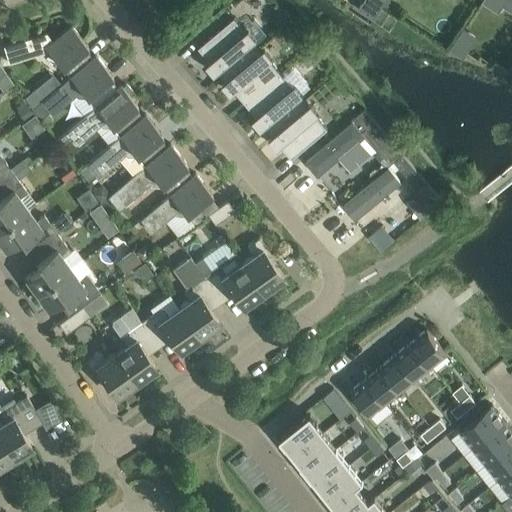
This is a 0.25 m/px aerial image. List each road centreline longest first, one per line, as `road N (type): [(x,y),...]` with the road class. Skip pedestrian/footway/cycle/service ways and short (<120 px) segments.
road 1 (residential): [(103,0),(342,288)]
road 2 (residential): [(424,305),(250,440)]
road 3 (residential): [(115,454),(0,295)]
road 4 (residential): [(190,399),(342,288)]
